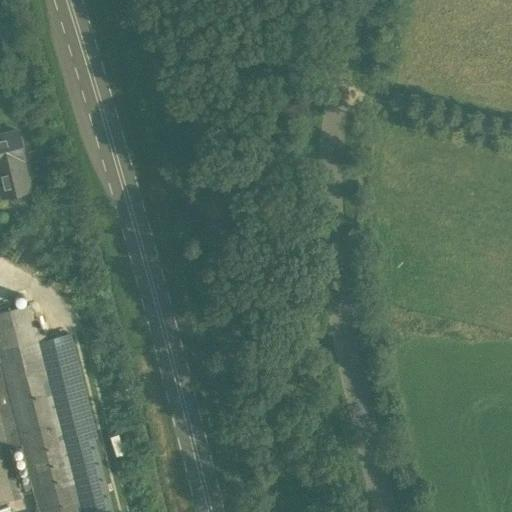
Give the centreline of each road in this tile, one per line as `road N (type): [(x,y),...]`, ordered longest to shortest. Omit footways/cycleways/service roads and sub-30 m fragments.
road 1 (primary): [(207,511),(67,0)]
road 2 (tertiary): [(389,511),(342,297),(332,204),(359,0)]
